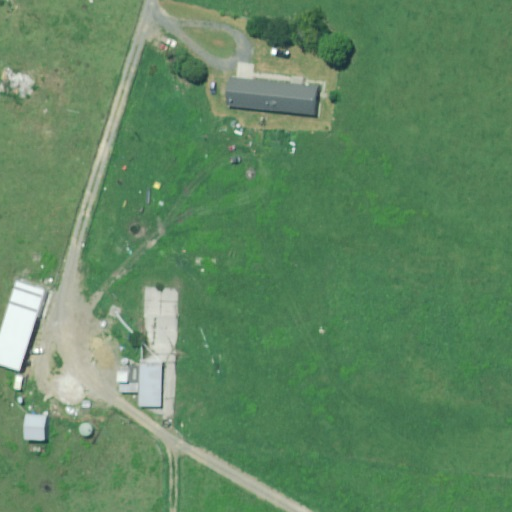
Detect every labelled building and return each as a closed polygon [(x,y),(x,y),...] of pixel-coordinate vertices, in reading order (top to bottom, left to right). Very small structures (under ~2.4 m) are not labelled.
[(24,74),(6,69),(0,90),(0,93),(17,98),(24,74)] [(322,87),(234,79),(231,108),(319,116),(322,87)] [(36,353),(12,346),(0,386),(25,394),(36,353)] [(121,393),(144,394),(144,407),(164,408),(166,362),(146,361),(145,368),(122,367),(121,393)] [(12,416),(0,415),(0,432),(11,433),(12,416)] [(44,451),(44,441),(50,442),(51,418),(31,416),(30,439),(29,450),(44,451)]
